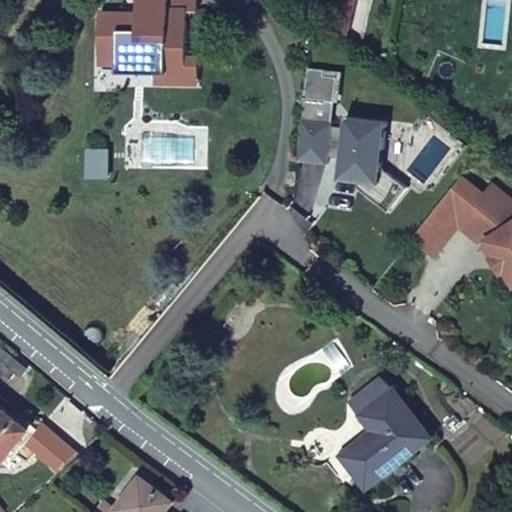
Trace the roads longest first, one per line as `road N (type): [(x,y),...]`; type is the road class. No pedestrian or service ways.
road 1 (residential): [(0,317),(248,511)]
road 2 (unknown): [(260,217),(285,198),(295,148),(292,76),(269,28),(236,0)]
